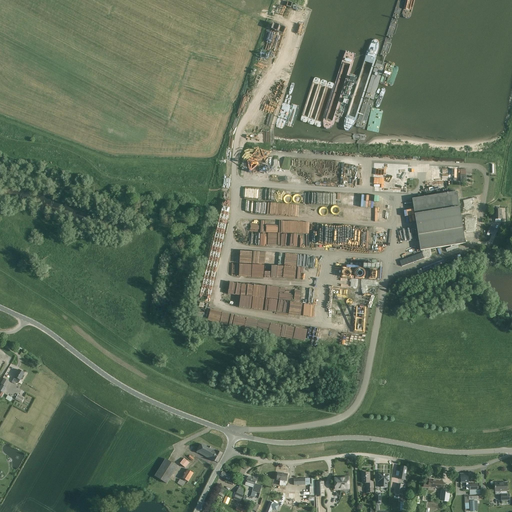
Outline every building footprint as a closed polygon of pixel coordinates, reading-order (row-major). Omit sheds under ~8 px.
[(377,188),(407,188),(407,167),(376,167),(377,188)] [(432,169),(432,180),(457,181),(457,170),(432,169)] [(351,180),(351,186),(366,187),(366,178),(359,177),(359,180),(351,180)] [(457,192),(412,199),(420,251),(450,246),(451,247),(446,249),(447,252),(458,248),(457,245),(452,247),(452,246),(465,243),(459,207),(457,192)] [(226,225),(230,200),(224,199),(220,224),(226,225)] [(361,208),(361,216),(373,217),(373,208),(361,208)] [(422,253),(400,261),(402,267),(424,259),(422,253)] [(205,271),(201,299),(213,301),(213,296),(216,296),(218,284),(214,283),(218,258),(216,258),(217,255),(212,255),(210,262),(208,262),(207,271),(205,271)] [(252,264),(252,277),(264,277),(264,265),(252,264)] [(267,270),(271,270),(271,277),(284,278),(284,272),(280,272),(280,268),(283,268),(283,266),(271,265),(271,266),(267,266),(267,270)] [(343,267),(341,275),(349,277),(350,269),(343,267)] [(363,302),(371,304),(375,290),(375,292),(377,285),(377,279),(382,279),(382,267),(378,267),(378,270),(369,270),(367,277),(365,277),(365,271),(359,269),(357,269),(357,276),(356,276),(356,283),(355,285),(356,285),(354,290),(359,291),(359,292),(361,293),(361,295),(357,295),(356,300),(362,302),(363,302)] [(278,299),(279,287),(267,286),(265,303),(277,305),(277,311),(289,313),(290,301),(278,299)] [(361,330),(364,330),(366,313),(357,312),(356,320),(361,321),(361,324),(362,324),(361,330)] [(305,341),(307,329),(223,314),(221,324),(257,331),(257,330),(263,331),(263,333),(305,341)] [(15,377),(13,380),(18,383),(20,380),(24,373),(19,370),(15,377)] [(1,384),(6,387),(9,381),(4,378),(1,384)] [(15,399),(21,403),(24,397),(18,394),(15,399)] [(197,452),(218,463),(218,461),(223,453),(217,450),(216,452),(200,444),(197,452)] [(185,468),(190,462),(184,458),(179,463),(185,468)] [(178,467),(165,459),(154,476),(167,484),(178,467)] [(407,467),(401,466),(398,479),(405,481),(406,476),(405,475),(407,467)] [(188,482),(194,473),(187,469),(182,478),(188,482)] [(231,484),(233,485),(235,482),(233,480),(234,479),(231,477),(231,476),(223,471),(220,476),(228,480),(227,482),(231,484)] [(280,485),(286,486),(286,481),(287,481),(287,474),(278,473),(277,480),(280,481),(280,485)] [(366,483),(366,492),(374,492),(373,481),(370,481),(369,473),(362,473),(362,483),(366,483)] [(460,483),(468,483),(468,474),(460,474),(460,483)] [(380,487),(387,488),(387,481),(389,481),(389,475),(379,475),(379,481),(380,481),(380,487)] [(253,488),(254,485),(254,484),(254,483),(256,479),(248,477),(245,485),(253,488)] [(335,478),(335,490),(349,489),(348,477),(343,478),(340,478),(335,478)] [(429,487),(441,489),(442,481),(429,480),(429,483),(424,483),(423,487),(429,488),(429,487)] [(262,486),(254,483),(254,484),(254,485),(253,488),(252,491),(256,492),(260,493),(262,486)] [(501,501),(501,504),(509,504),(509,500),(510,500),(510,494),(507,494),(507,491),(507,483),(503,483),(503,484),(495,484),(495,492),(501,491),(501,494),(501,501)] [(470,495),(480,495),(480,490),(478,490),(478,484),(469,484),(470,495)] [(219,494),(223,497),(228,490),(222,487),(220,491),(220,492),(219,494)] [(243,494),(245,489),(239,487),(237,491),(236,494),(233,499),(240,502),(243,494)] [(450,491),(441,490),(440,501),(449,502),(450,491)] [(270,502),(265,511),(271,511),(273,509),(276,511),(278,505),(270,502)]
